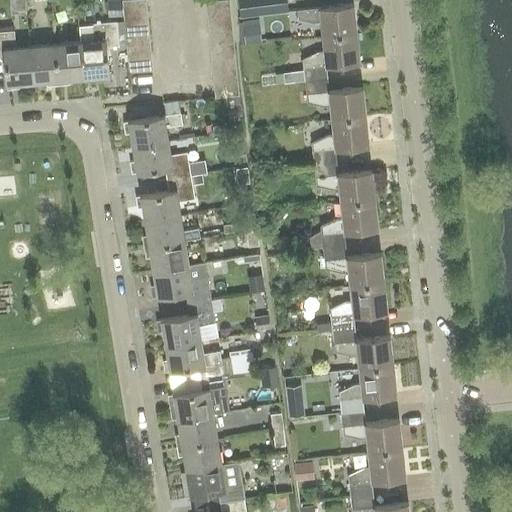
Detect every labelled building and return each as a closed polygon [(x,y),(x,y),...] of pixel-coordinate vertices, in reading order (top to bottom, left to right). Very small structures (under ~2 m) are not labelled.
[(12,0),(13,13),(28,11),(27,0),(12,0)] [(108,0),(110,16),(124,15),(122,0),(108,0)] [(123,0),(124,12),(148,10),(146,0),(123,0)] [(218,0),(206,1),(207,13),(231,11),(230,0),(218,0)] [(284,0),(239,0),(241,16),(286,11),(284,0)] [(321,20),(323,36),(357,32),(354,3),(298,9),(298,18),(315,21),(321,20)] [(149,22),(148,10),(124,12),(125,20),(125,24),(149,22)] [(232,23),(231,11),(207,13),(209,25),(232,23)] [(244,43),(261,41),(259,18),(241,20),(244,43)] [(125,20),(118,21),(120,45),(127,44),(127,36),(125,24),(125,20)] [(118,21),(93,23),(79,24),(81,41),(84,76),(90,81),(110,79),(107,46),(120,45),(118,21)] [(150,34),(149,22),(125,24),(127,36),(150,34)] [(234,35),(232,23),(209,25),(210,37),(234,35)] [(33,80),(31,46),(16,47),(15,30),(0,31),(0,55),(5,55),(8,88),(19,87),(19,82),(33,80)] [(360,61),(357,32),(323,36),(325,50),(319,51),(303,58),(304,69),(305,80),(328,77),(326,64),(360,61)] [(151,46),(150,34),(127,36),(127,44),(128,48),(151,46)] [(235,47),(234,35),(210,37),(211,49),(235,47)] [(84,76),(81,41),(56,43),(59,84),(69,83),(69,77),(84,76)] [(59,84),(56,43),(31,46),(33,80),(48,79),(49,85),(59,84)] [(152,58),(151,46),(128,48),(129,60),(152,58)] [(236,59),(235,47),(211,49),(212,61),(236,59)] [(153,70),(152,58),(129,60),(130,72),(153,70)] [(237,71),(236,59),(212,61),(213,73),(237,71)] [(304,69),(283,71),(284,82),(305,80),(304,69)] [(238,83),(237,71),(213,73),(215,85),(238,83)] [(329,90),(328,77),(305,80),(307,101),(324,104),(330,104),(332,119),(366,115),(363,87),(329,90)] [(240,95),(238,83),(215,85),(216,97),(240,95)] [(131,131),(134,146),(168,140),(166,126),(183,123),(181,112),(124,121),(126,132),(131,131)] [(369,144),(366,115),(332,119),(333,134),(328,134),(312,142),(314,163),(337,160),(335,147),(369,144)] [(171,154),(168,140),(134,146),(136,160),(131,161),(132,172),(165,167),(167,178),(191,175),(187,151),(171,154)] [(338,173),(337,160),(314,163),(316,184),(333,187),(339,187),(341,202),(375,198),(372,170),(338,173)] [(203,182),(202,173),(191,175),(192,178),(193,184),(203,182)] [(192,178),(191,175),(167,178),(169,190),(136,196),(138,207),(144,206),(146,220),(181,215),(178,201),(195,198),(193,184),(192,178)] [(378,227),(375,198),(341,202),(342,217),(336,217),(321,225),(321,229),(310,236),(311,247),(323,246),(346,244),(344,231),(378,227)] [(257,228),(255,212),(245,213),(247,229),(257,228)] [(185,239),(181,215),(146,220),(149,235),(143,236),(145,246),(185,239)] [(259,244),(257,228),(247,229),(249,246),(259,244)] [(189,264),(185,239),(145,246),(146,256),(152,255),(154,270),(189,264)] [(347,257),(346,244),(323,246),(325,267),(342,271),(348,270),(350,285),(384,281),(381,253),(347,257)] [(186,291),(188,303),(212,299),(205,262),(189,264),(154,270),(157,284),(151,285),(153,296),(186,291)] [(264,290),(262,278),(250,279),(251,291),(264,290)] [(387,310),(384,281),(350,285),(351,300),(345,301),(330,308),(332,329),(355,327),(353,314),(387,310)] [(215,322),(212,299),(188,303),(190,315),(157,320),(158,331),(164,330),(166,344),(201,339),(199,325),(215,322)] [(270,327),(268,315),(254,317),(256,329),(270,327)] [(356,340),(355,327),(332,329),(334,350),(351,354),(357,353),(359,368),(393,365),(390,336),(356,340)] [(203,353),(201,339),(166,344),(169,359),(163,360),(165,371),(198,365),(200,377),(224,373),(220,350),(203,353)] [(256,369),(253,351),(251,351),(250,348),(229,351),(230,356),(222,358),(224,373),(233,371),(233,372),(256,369)] [(396,393),(393,365),(359,368),(360,383),(354,384),(339,391),(341,412),(364,410),(363,397),(396,393)] [(276,370),(276,366),(260,368),(262,386),(278,384),(276,370)] [(228,397),(224,373),(200,377),(202,389),(169,394),(171,405),(176,404),(179,419),(213,413),(211,399),(228,397)] [(303,404),(288,406),(289,416),(304,415),(303,404)] [(365,423),(364,410),(341,412),(343,433),(360,437),(366,436),(368,451),(402,448),(399,419),(365,423)] [(284,428),(282,412),(271,414),(274,430),(284,428)] [(217,438),(213,413),(179,419),(181,433),(175,434),(177,445),(217,438)] [(286,444),(284,428),(274,430),(276,446),(286,444)] [(221,463),(217,438),(177,445),(179,455),(185,454),(187,469),(221,463)] [(406,476),(402,448),(368,451),(369,466),(363,467),(348,474),(350,495),(373,493),(372,480),(406,476)] [(187,469),(189,483),(184,484),(185,495),(218,490),(220,501),(244,498),(238,460),(221,463),(187,469)] [(297,462),(298,479),(316,478),(314,461),(297,462)] [(374,506),(373,493),(350,495),(351,511),(409,511),(408,502),(374,506)] [(289,505),(287,495),(277,497),(279,506),(289,505)] [(246,511),(244,498),(220,501),(222,511),(246,511)]
